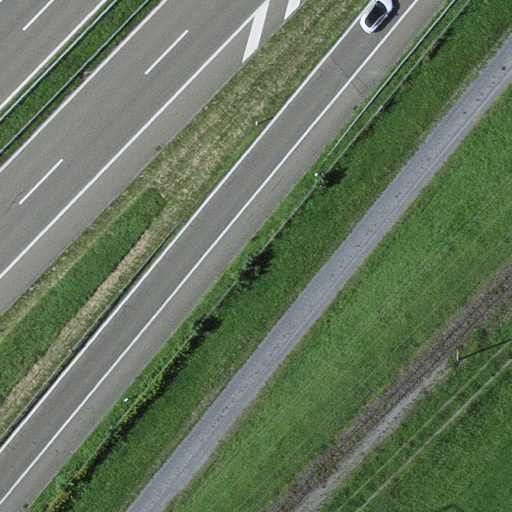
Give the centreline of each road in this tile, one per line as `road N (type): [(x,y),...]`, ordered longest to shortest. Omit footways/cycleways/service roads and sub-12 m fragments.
road 1 (motorway): [(2,511),(420,0)]
road 2 (track): [(511,84),(158,511)]
road 3 (motorway): [(0,225),(218,0)]
